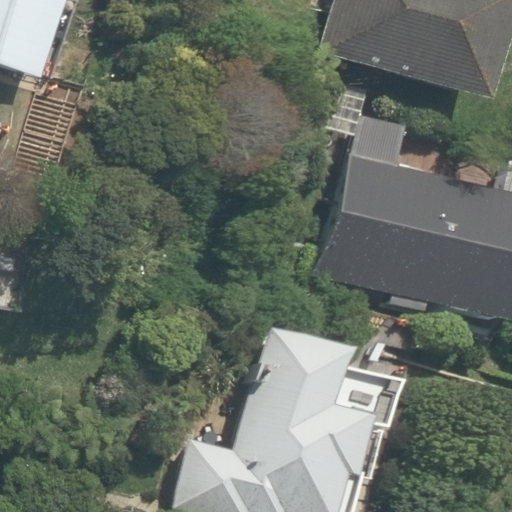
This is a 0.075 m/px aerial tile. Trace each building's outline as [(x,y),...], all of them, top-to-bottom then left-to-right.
[(0,0),(0,78),(22,86),(25,77),(42,83),(66,14),(45,7),(47,0),(0,0)] [(493,0),(324,0),(308,58),(465,102),(493,0)] [(356,117),(299,269),(368,295),(364,304),(403,320),(410,302),(483,331),(494,305),(511,312),(511,171),(477,158),(464,191),(391,162),(402,136),(356,117)] [(177,422),(152,499),(150,506),(168,511),(339,511),(385,364),(250,322),(215,434),(177,422)] [(511,511),(511,442),(502,476),(511,479),(511,511)]
